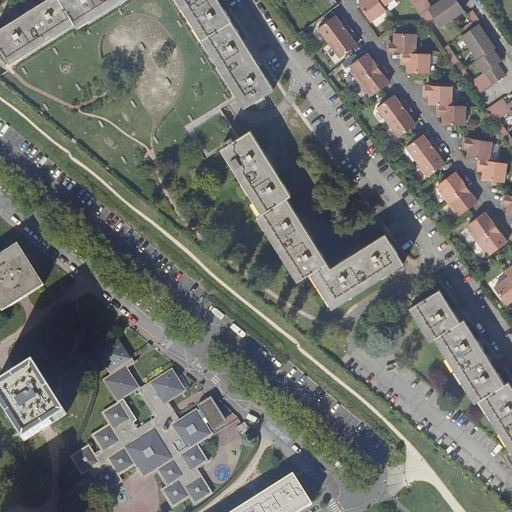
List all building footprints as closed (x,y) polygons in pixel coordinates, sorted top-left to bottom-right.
[(49,0),(0,31),(0,49),(10,66),(74,26),(77,29),(123,0),(49,0)] [(274,90),(216,0),(174,0),(244,109),(254,102),(259,111),(268,105),(263,97),(274,90)] [(370,23),(386,12),(383,7),(377,0),(364,0),(363,1),(357,5),(370,23)] [(409,0),(425,23),(434,18),(439,26),(463,9),(458,1),(459,0),(440,0),(432,6),(427,0),(409,0)] [(448,44),(443,48),(476,97),(506,76),(498,64),(502,61),(498,55),(496,56),(494,53),(492,49),(494,48),(479,25),(482,23),(473,10),(467,14),(471,21),(459,30),(462,34),(460,36),(477,59),(474,61),(482,72),(472,79),(448,44)] [(317,28),(328,43),(349,27),(345,22),(341,25),(338,21),(334,16),(317,28)] [(349,27),(328,43),(338,58),(356,45),(352,40),(350,37),(354,34),(349,27)] [(416,34),(394,32),(394,39),(393,43),(387,43),(387,51),(401,52),(415,52),(416,34)] [(494,53),(496,56),(498,55),(502,61),(504,60),(497,50),(494,53)] [(415,52),(401,52),(400,60),(406,60),(406,64),(406,71),(428,72),(429,54),(415,52)] [(350,73),(357,83),(378,68),(379,68),(373,60),(372,61),(366,53),(349,66),(352,71),(350,73)] [(378,68),(357,83),(365,93),(368,91),(371,96),(389,83),(378,68)] [(452,87),(424,86),(423,93),(430,94),(429,98),(429,105),(437,105),(451,106),(452,87)] [(376,108),(387,123),(408,106),(404,101),(400,103),(397,100),(393,95),(376,108)] [(504,97),(485,110),(511,148),(511,134),(501,118),(511,111),(511,101),(509,103),(504,97)] [(437,105),(437,113),(442,114),(442,117),(442,125),(464,126),(465,107),(451,106),(437,105)] [(408,106),(387,123),(397,137),(415,124),(411,118),(409,116),(413,112),(408,106)] [(292,196),(250,132),(233,143),(231,140),(223,145),(225,148),(221,151),(262,216),(258,219),(298,282),(311,274),(334,309),(405,263),(387,233),(332,269),(287,199),(292,196)] [(405,147),(416,162),(438,146),(433,140),(429,143),(427,140),(423,134),(405,147)] [(492,143),(464,138),(463,146),(469,147),(468,151),(467,158),(479,160),(489,161),(492,143)] [(438,146),(416,162),(427,176),(445,163),(438,155),(442,152),(438,146)] [(489,161),(479,160),(478,168),(485,169),(484,173),(483,180),(505,183),(508,164),(489,161)] [(438,191),(446,201),(466,186),(467,185),(462,179),(461,180),(454,171),(437,185),(440,189),(438,191)] [(466,186),(446,201),(454,211),(456,210),(459,214),(477,201),(466,186)] [(511,195),(503,194),(502,202),(507,203),(507,207),(506,214),(511,215),(511,195)] [(468,231),(476,242),(496,227),(497,226),(492,219),(490,220),(484,211),(467,224),(471,229),(468,231)] [(496,227),(476,242),(484,252),(487,250),(490,254),(507,242),(496,227)] [(0,254),(0,309),(1,312),(20,300),(43,285),(17,244),(0,254)] [(511,280),(509,276),(494,287),(506,304),(511,300),(511,299),(511,280)] [(461,322),(440,290),(411,309),(431,341),(436,339),(476,404),(479,402),(511,452),(511,388),(508,383),(504,385),(465,319),(461,322)] [(99,350),(111,371),(125,363),(131,359),(119,338),(99,350)] [(125,363),(111,371),(114,375),(127,367),(125,363)] [(15,377),(0,386),(0,403),(24,442),(43,430),(66,415),(35,365),(15,377)] [(127,367),(114,375),(107,380),(119,400),(140,387),(127,367)] [(121,402),(104,413),(111,424),(94,435),(103,451),(96,455),(90,446),(73,457),(83,474),(96,467),(99,472),(94,475),(105,493),(122,482),(119,477),(136,466),(143,477),(156,469),(166,486),(161,489),(171,507),(188,497),(193,504),(210,493),(199,476),(197,477),(192,470),(194,469),(196,471),(202,466),(201,465),(207,461),(198,447),(204,444),(202,440),(212,434),(197,410),(180,420),(168,401),(177,396),(179,399),(183,396),(182,393),(186,390),(174,370),(155,382),(154,381),(149,384),(151,387),(147,389),(146,386),(141,389),(159,419),(139,431),(121,402)] [(293,477),(238,511),(292,511),(309,501),(293,477)]
